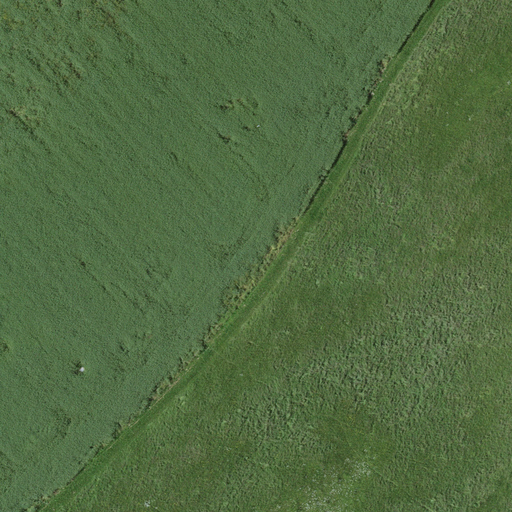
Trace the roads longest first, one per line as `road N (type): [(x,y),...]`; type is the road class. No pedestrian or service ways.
road 1 (track): [(186,365),(282,246),(426,0)]
road 2 (track): [(186,365),(157,419),(49,511)]
